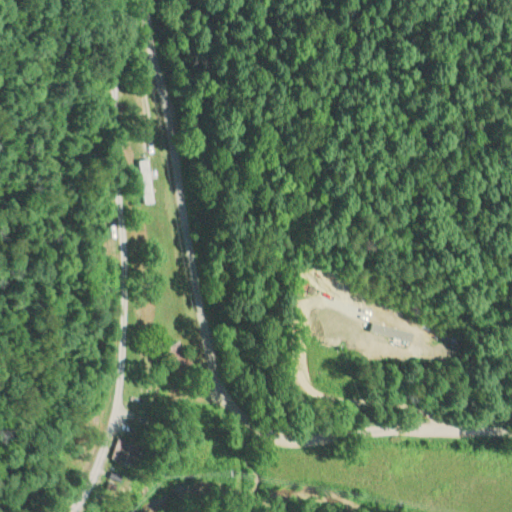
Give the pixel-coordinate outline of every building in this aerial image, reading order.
[(152,203),(147,159),(137,160),(142,204),(152,203)] [(314,288),(304,282),(296,293),(306,299),(314,288)] [(404,326),(369,315),(363,334),(398,345),(404,326)] [(161,348),(175,377),(191,369),(177,340),(161,348)] [(110,457),(132,466),(139,446),(117,438),(110,457)]
